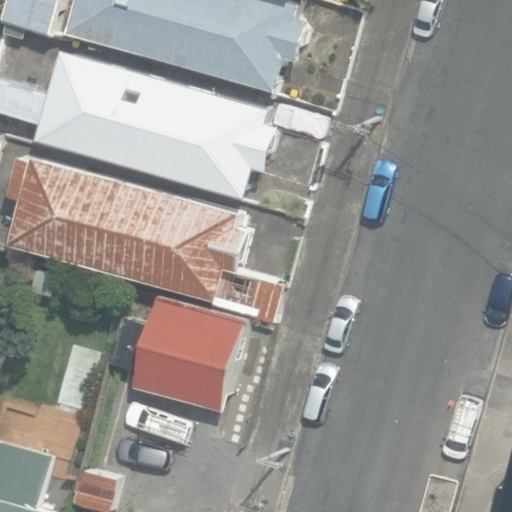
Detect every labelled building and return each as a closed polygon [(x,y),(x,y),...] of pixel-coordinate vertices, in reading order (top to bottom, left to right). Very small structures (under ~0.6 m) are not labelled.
[(11,0),(7,16),(60,30),(68,0),(11,0)] [(309,0),(85,0),(78,27),(282,83),(292,49),(308,54),(319,15),(306,11),(309,0)] [(72,44),(46,134),(252,192),(262,160),(275,164),(287,120),(273,116),(277,102),(72,44)] [(43,123),(52,91),(40,88),(43,78),(27,73),(25,81),(0,73),(0,101),(34,111),(31,119),(43,123)] [(236,263),(250,267),(262,223),(247,219),(250,208),(42,150),(41,155),(27,151),(16,191),(30,195),(18,239),(220,295),(226,297),(236,263)] [(226,297),(220,295),(219,300),(280,318),(291,279),(250,267),(236,263),(226,297)] [(256,314),(167,290),(141,382),(230,406),(256,314)] [(0,511),(59,511),(61,507),(47,503),(62,450),(0,432),(0,511)]
